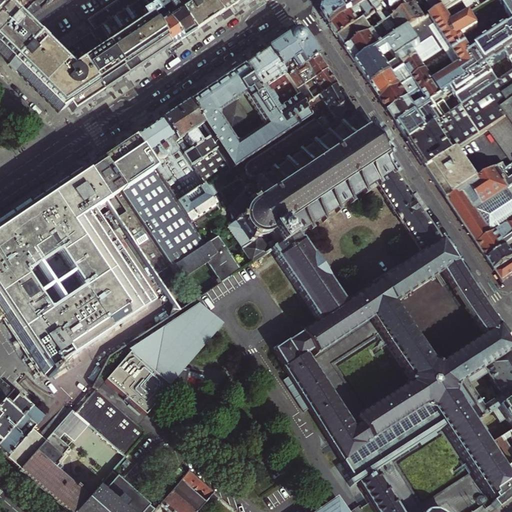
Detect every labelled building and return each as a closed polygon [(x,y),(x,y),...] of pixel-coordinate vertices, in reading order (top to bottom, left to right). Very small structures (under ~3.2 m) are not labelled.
[(97,40),(124,78),(137,70),(160,54),(169,48),(143,9),(147,7),(142,0),(116,0),(83,22),(95,41),(97,40)] [(156,0),(155,1),(161,10),(171,3),(174,8),(171,11),(173,14),(166,18),(181,40),(189,35),(193,32),(171,0),(156,0)] [(211,0),(171,0),(193,32),(215,17),(221,13),(211,0)] [(211,0),(221,13),(229,8),(236,3),(233,0),(211,0)] [(354,11),(345,0),(338,0),(323,10),(323,13),(322,17),(330,28),(354,11)] [(345,0),(354,11),(367,2),(364,0),(345,0)] [(375,14),(384,25),(392,20),(396,17),(383,0),(364,0),(367,2),(375,14)] [(383,0),(396,17),(408,9),(403,2),(401,0),(383,0)] [(392,20),(402,35),(418,24),(431,15),(421,1),(421,0),(429,0),(437,11),(443,7),(438,0),(406,0),(403,2),(408,9),(396,17),(392,20)] [(462,36),(479,26),(470,12),(454,22),(443,7),(437,11),(435,13),(466,60),(435,81),(443,93),(439,97),(452,115),(471,101),(509,76),(511,73),(511,0),(499,0),(511,19),(511,31),(475,54),(462,36)] [(438,0),(443,7),(454,22),(470,12),(482,5),(478,0),(438,0)] [(155,1),(147,7),(143,9),(169,48),(176,43),(181,40),(166,18),(164,15),(160,18),(162,21),(158,24),(152,16),(161,10),(155,1)] [(0,2),(0,32),(15,17),(0,2)] [(375,14),(367,2),(354,11),(330,28),(334,34),(338,40),(364,22),(375,14)] [(15,17),(0,32),(0,55),(2,58),(9,64),(35,37),(30,32),(22,25),(15,17)] [(384,25),(372,33),(346,51),(351,58),(356,66),(402,35),(392,20),(384,25)] [(83,22),(64,34),(69,47),(74,55),(95,41),(83,22)] [(372,33),(364,22),(338,40),(342,46),(346,51),(372,33)] [(433,47),(418,24),(402,35),(356,66),(366,81),(371,89),(418,57),(433,47)] [(265,50),(285,78),(316,57),(308,45),(300,33),(297,32),(293,31),(288,35),(277,42),(265,50)] [(46,47),(35,37),(9,64),(25,80),(57,111),(59,113),(67,108),(71,114),(90,101),(101,94),(74,55),(69,47),(64,34),(46,47)] [(97,40),(95,41),(74,55),(101,94),(105,92),(117,83),(124,78),(97,40)] [(285,78),(265,50),(244,64),(240,66),(284,133),(310,115),(303,105),(293,91),(285,78)] [(285,78),(293,91),(301,86),(311,79),(325,70),(320,63),(316,57),(285,78)] [(380,102),(426,69),(418,57),(371,89),(376,96),(380,102)] [(230,169),(284,133),(240,66),(215,83),(186,103),(206,133),(213,143),(230,169)] [(435,81),(426,69),(380,102),(383,107),(388,114),(435,81)] [(293,91),(303,105),(317,96),(334,84),(330,78),(325,70),(311,79),(317,88),(307,95),(301,86),(293,91)] [(452,115),(432,128),(408,144),(413,152),(422,165),(427,172),(458,151),(490,130),(508,119),(502,110),(511,102),(511,73),(509,76),(471,101),(452,115)] [(435,81),(388,114),(392,120),(397,127),(419,111),(439,97),(443,93),(435,81)] [(328,112),(345,101),(339,92),(334,84),(317,96),(328,112)] [(328,112),(325,114),(326,115),(328,116),(329,115),(331,118),(325,123),(321,117),(314,121),(312,119),(248,162),(247,163),(246,164),(245,166),(245,168),(244,171),(246,171),(246,173),(243,175),(246,180),(250,178),(251,179),(253,180),(255,180),(256,180),(258,182),(257,184),(256,186),(255,187),(255,188),(255,190),(255,192),(256,193),(257,195),(257,196),(257,197),(257,198),(257,199),(258,201),(259,201),(256,204),(251,199),(249,200),(246,197),(236,205),(235,214),(237,218),(237,220),(228,225),(228,228),(252,265),(266,256),(276,250),(290,241),(297,236),(308,229),(310,231),(312,229),(311,227),(322,220),(324,222),(326,221),(325,218),(335,212),(336,214),(339,212),(338,210),(348,204),(350,206),(352,204),(351,202),(362,195),(363,197),(366,195),(365,193),(376,186),(377,188),(380,186),(379,184),(394,174),(395,174),(385,158),(385,157),(377,144),(366,128),(365,129),(354,113),(353,113),(345,101),(328,112)] [(508,119),(511,124),(511,102),(502,110),(508,119)] [(206,133),(186,103),(181,106),(168,115),(163,118),(159,121),(202,186),(203,188),(216,179),(230,169),(213,143),(207,147),(201,137),(206,133)] [(419,111),(397,127),(402,134),(408,144),(432,128),(419,111)] [(490,130),(511,161),(511,124),(508,119),(490,130)] [(131,139),(175,205),(202,186),(159,121),(150,127),(131,139)] [(175,205),(131,139),(116,149),(98,161),(169,266),(180,283),(212,263),(222,280),(219,282),(220,285),(241,272),(218,236),(205,245),(190,223),(185,214),(182,216),(175,205)] [(478,181),(458,151),(427,172),(443,196),(447,202),(478,181)] [(154,276),(169,266),(98,161),(93,165),(84,171),(105,202),(114,196),(126,213),(116,219),(154,276)] [(511,166),(508,169),(504,164),(478,181),(447,202),(449,205),(477,246),(509,225),(511,230),(511,166)] [(105,202),(84,171),(80,173),(63,185),(23,211),(0,226),(0,310),(3,315),(41,373),(44,371),(46,374),(55,369),(53,366),(148,306),(150,298),(93,211),(105,203),(105,202)] [(365,507),(368,511),(439,511),(435,511),(432,511),(428,511),(427,511),(400,511),(374,474),(382,469),(384,471),(384,472),(384,474),(384,475),(385,475),(387,476),(388,476),(390,476),(391,475),(391,474),(392,473),(392,472),(391,470),(391,469),(390,469),(389,468),(388,468),(387,468),(386,466),(415,445),(417,449),(433,438),(431,435),(441,427),(492,500),(489,503),(494,510),(509,500),(508,499),(511,496),(511,483),(502,468),(486,445),(471,423),(453,396),(456,385),(511,349),(475,296),(421,214),(420,212),(421,212),(416,205),(411,197),(410,198),(409,196),(402,187),(403,186),(401,183),(400,184),(394,174),(379,184),(380,186),(377,188),(397,218),(421,253),(341,304),(297,236),(290,241),(276,250),(266,256),(269,262),(268,263),(311,327),(279,349),(278,348),(265,357),(276,373),(274,373),(280,382),(275,386),(296,417),(301,414),(335,464),(336,464),(337,466),(336,467),(347,483),(342,486),(345,491),(354,485),(355,486),(353,487),(361,498),(360,499),(365,507)] [(216,179),(203,188),(209,197),(222,189),(216,179)] [(210,216),(218,210),(209,197),(203,188),(202,186),(175,205),(182,216),(185,214),(190,223),(207,212),(210,216)] [(511,244),(511,230),(509,225),(477,246),(482,254),(487,261),(511,244)] [(495,273),(511,260),(511,244),(487,261),(491,267),(495,273)] [(511,260),(495,273),(499,279),(502,283),(511,276),(511,260)] [(123,347),(129,352),(168,388),(184,391),(189,368),(185,368),(220,327),(224,322),(203,303),(181,316),(177,313),(123,347)] [(511,350),(511,349),(456,385),(453,396),(471,423),(479,418),(490,411),(511,396),(511,350)] [(105,380),(146,415),(168,388),(129,352),(105,380)] [(0,381),(0,404),(12,391),(0,381)] [(31,408),(12,391),(0,404),(0,443),(12,429),(24,417),(31,408)] [(71,411),(43,444),(18,472),(31,483),(43,494),(64,511),(75,511),(86,500),(77,492),(78,490),(75,488),(74,489),(51,470),(61,460),(59,458),(88,426),(123,457),(143,434),(108,403),(94,391),(74,414),(71,411)] [(511,396),(490,411),(497,422),(502,419),(510,430),(511,428),(511,396)] [(42,418),(31,408),(24,417),(34,426),(42,418)] [(486,445),(494,441),(479,418),(471,423),(486,445)] [(511,428),(510,430),(494,441),(486,445),(502,468),(506,465),(511,461),(511,456),(501,440),(506,437),(508,440),(510,438),(511,440),(511,428)] [(24,439),(12,429),(0,443),(0,455),(5,460),(24,439)] [(43,444),(29,432),(24,439),(5,460),(11,465),(13,467),(18,472),(43,444)] [(511,471),(509,471),(506,465),(502,468),(511,483),(511,471)] [(108,511),(129,488),(117,478),(111,472),(86,500),(75,511),(108,511)] [(194,511),(206,499),(211,493),(187,472),(154,510),(152,511),(194,511)] [(129,488),(108,511),(152,511),(154,510),(129,488)] [(216,498),(211,493),(206,499),(211,503),(216,498)] [(314,511),(348,511),(338,496),(314,511)]
